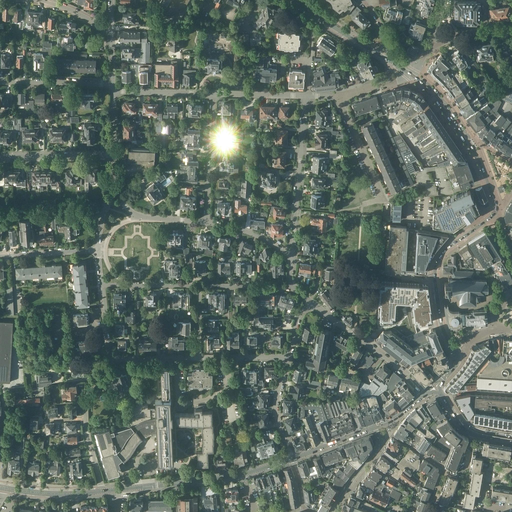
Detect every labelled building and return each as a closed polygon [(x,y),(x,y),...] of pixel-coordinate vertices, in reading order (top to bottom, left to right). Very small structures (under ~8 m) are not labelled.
[(88,8),(91,8),(94,8),(94,4),(93,4),(93,0),(75,0),(75,2),(79,4),(85,4),(85,7),(88,7),(88,8)] [(159,0),(161,1),(160,3),(164,5),(160,11),(162,12),(165,13),(167,14),(170,14),(172,14),(175,13),(177,12),(179,11),(181,10),(183,8),(184,7),(185,7),(185,6),(186,5),(188,0),(159,0)] [(215,0),(216,1),(215,2),(217,3),(214,8),(215,8),(213,11),(215,12),(217,9),(218,10),(222,4),(218,2),(218,1),(219,2),(219,0),(215,0)] [(328,0),(329,1),(330,0),(331,1),(332,1),(333,1),(333,4),(339,9),(343,6),(348,12),(351,8),(356,2),(353,0),(328,0)] [(414,0),(413,4),(417,4),(419,5),(431,9),(431,8),(433,4),(433,0),(421,0),(422,0),(422,1),(424,2),(423,4),(420,3),(420,1),(415,0),(414,0)] [(454,14),(454,15),(454,22),(458,22),(458,24),(476,24),(476,22),(480,22),(480,3),(476,3),(476,2),(458,2),(458,3),(454,3),(454,11),(454,14)] [(429,15),(430,15),(431,10),(431,9),(419,5),(417,4),(416,8),(422,10),(421,14),(425,15),(425,16),(429,17),(429,15)] [(2,13),(2,20),(6,20),(6,22),(10,22),(10,14),(9,14),(10,8),(7,8),(7,7),(6,7),(4,6),(3,7),(3,13),(2,13)] [(267,7),(266,6),(260,15),(261,15),(260,17),(258,20),(259,20),(257,23),(258,24),(256,27),(258,29),(262,23),(267,26),(277,12),(276,10),(274,8),(272,9),(267,6),(267,7)] [(386,18),(395,21),(398,11),(397,11),(396,14),(388,12),(389,6),(385,7),(386,10),(383,18),(386,18)] [(501,8),(502,19),(506,18),(507,19),(510,19),(510,18),(511,17),(511,14),(511,13),(510,6),(501,8)] [(356,21),(360,24),(359,24),(359,25),(360,26),(361,26),(362,26),(363,27),(364,25),(367,28),(370,24),(367,21),(368,20),(364,16),(366,15),(364,13),(362,15),(359,12),(361,10),(357,7),(353,11),(352,12),(350,15),(353,17),(353,18),(354,19),(353,19),(353,20),(354,20),(354,21),(355,21),(356,21)] [(402,13),(404,14),(404,18),(410,19),(410,16),(411,9),(406,8),(402,8),(403,12),(402,13)] [(490,9),(492,20),(497,19),(502,19),(501,8),(490,9)] [(23,30),(23,27),(23,20),(23,19),(22,19),(22,15),(21,15),(21,10),(20,10),(20,9),(16,9),(15,9),(14,17),(12,17),(12,23),(14,23),(14,21),(20,21),(19,29),(23,30)] [(31,23),(35,23),(36,12),(29,11),(28,21),(23,20),(23,27),(31,27),(31,23)] [(133,25),(137,26),(138,26),(139,16),(138,16),(138,13),(136,13),(129,12),(128,13),(124,13),(124,17),(123,17),(122,20),(123,21),(124,21),(126,22),(128,22),(129,22),(133,22),(133,25)] [(408,26),(424,32),(424,30),(426,29),(427,27),(426,25),(419,23),(420,21),(417,19),(416,22),(415,21),(414,24),(409,22),(408,26)] [(61,24),(60,30),(70,31),(70,30),(71,30),(75,30),(75,28),(76,28),(77,25),(76,25),(75,24),(74,24),(74,23),(72,23),(72,22),(68,22),(67,24),(61,24)] [(424,32),(408,26),(407,30),(410,31),(409,34),(411,35),(411,37),(414,38),(414,36),(421,39),(421,38),(422,38),(423,35),(423,34),(424,32)] [(142,41),(142,48),(142,57),(139,57),(139,63),(146,63),(146,62),(149,62),(150,31),(120,31),(120,33),(119,33),(121,35),(121,37),(119,39),(120,39),(120,41),(142,41)] [(284,48),(284,49),(287,50),(287,48),(290,49),(290,50),(293,50),(293,48),(295,49),(301,49),(301,44),(300,44),(300,39),(301,39),(302,34),(295,33),(295,32),(292,32),(292,33),(288,33),(288,32),(284,31),(284,33),(278,32),(277,37),(279,37),(278,43),(277,43),(277,48),(282,48),(284,48)] [(397,37),(393,40),(400,48),(404,45),(406,46),(407,44),(405,43),(403,40),(407,37),(403,32),(397,37)] [(234,35),(234,44),(242,44),(242,45),(248,45),(249,35),(243,34),(243,35),(234,35)] [(60,37),(60,47),(64,47),(73,48),(73,47),(76,48),(76,47),(77,44),(76,43),(73,43),(73,42),(73,37),(72,37),(64,37),(60,37)] [(317,46),(324,51),(331,40),(329,39),(328,39),(327,40),(323,37),(317,46)] [(181,42),(181,38),(179,38),(171,38),(171,42),(171,45),(171,50),(179,50),(179,45),(179,42),(181,42)] [(333,42),(331,40),(324,51),(330,56),(337,47),(332,44),(333,43),(333,42)] [(408,48),(406,52),(411,54),(410,57),(413,58),(414,56),(415,56),(417,52),(417,50),(419,47),(410,44),(408,43),(406,48),(408,48)] [(494,60),(491,44),(489,44),(489,43),(487,44),(486,45),(482,45),(481,45),(480,45),(479,45),(478,46),(477,46),(478,53),(477,54),(477,57),(479,57),(480,62),(487,60),(487,61),(494,60)] [(122,58),(139,57),(142,57),(142,48),(131,48),(130,48),(130,47),(128,47),(128,48),(123,48),(123,52),(122,52),(122,58)] [(34,53),(34,69),(39,69),(39,67),(44,67),(44,60),(44,56),(45,56),(51,56),(51,49),(45,49),(45,51),(43,51),(43,53),(34,53)] [(451,54),(451,56),(455,63),(457,61),(458,63),(457,63),(457,64),(455,65),(458,68),(459,70),(460,69),(469,63),(467,59),(466,60),(464,58),(461,54),(462,53),(459,49),(451,54)] [(221,59),(218,59),(218,51),(211,51),(211,59),(208,59),(208,66),(205,66),(204,71),(207,71),(208,71),(213,71),(213,72),(216,72),(220,72),(221,72),(221,71),(223,71),(224,66),(221,66),(221,59)] [(2,54),(2,67),(6,67),(9,67),(11,66),(11,62),(10,62),(10,57),(5,57),(5,54),(2,54)] [(436,59),(435,60),(433,62),(431,64),(431,65),(429,68),(430,72),(432,74),(432,75),(433,75),(437,79),(447,72),(453,68),(456,66),(447,59),(443,55),(441,55),(441,56),(436,59)] [(360,70),(360,71),(360,70),(371,66),(371,65),(372,64),(371,61),(370,61),(369,61),(368,61),(367,60),(366,61),(364,57),(352,63),(353,64),(352,65),(353,67),(354,68),(354,67),(355,68),(358,67),(360,70)] [(256,68),(256,71),(255,71),(255,74),(255,78),(255,81),(256,81),(259,82),(260,81),(260,79),(261,79),(265,79),(267,59),(258,58),(257,64),(258,64),(258,67),(256,67),(256,68)] [(77,71),(78,60),(60,59),(60,60),(59,71),(67,71),(70,71),(77,71)] [(267,59),(265,79),(269,79),(269,80),(270,80),(270,79),(271,81),(274,82),(275,79),(276,80),(276,79),(276,75),(276,73),(277,69),(276,69),(277,65),(270,65),(270,59),(267,59)] [(96,61),(96,60),(78,60),(77,71),(85,71),(88,72),(88,71),(96,72),(96,61)] [(474,60),(471,62),(476,71),(480,68),(474,60)] [(177,71),(177,65),(177,61),(171,61),(171,64),(155,64),(152,64),(152,72),(155,72),(155,84),(161,85),(161,82),(171,82),(171,85),(178,85),(178,80),(178,75),(177,75),(177,71)] [(137,64),(137,71),(138,77),(138,83),(148,83),(147,72),(152,72),(152,64),(137,64)] [(361,72),(359,73),(360,75),(362,79),(367,77),(369,77),(375,75),(374,72),(376,72),(376,71),(377,71),(378,70),(376,67),(375,66),(374,67),(373,66),(371,67),(371,66),(360,70),(361,72)] [(313,71),(316,77),(324,73),(327,72),(325,67),(324,67),(322,68),(321,67),(313,71)] [(441,82),(441,83),(458,71),(455,73),(453,68),(447,72),(437,79),(438,79),(441,83),(441,82)] [(288,85),(289,85),(288,87),(293,88),(293,86),(299,87),(298,88),(303,88),(303,86),(304,86),(304,80),(304,77),(305,71),(302,71),(302,70),(298,70),(298,71),(296,71),(296,70),(293,69),(292,71),(289,70),(289,76),(289,79),(289,78),(288,85)] [(327,73),(323,73),(314,78),(314,80),(312,81),(313,89),(315,89),(315,90),(316,90),(319,89),(319,90),(320,90),(320,89),(322,89),(323,89),(325,89),(326,89),(326,88),(328,88),(329,89),(329,88),(332,88),(335,87),(335,88),(336,88),(336,86),(338,86),(339,86),(339,84),(338,79),(338,78),(340,78),(340,77),(339,70),(334,71),(334,72),(330,73),(330,74),(328,74),(328,73),(327,73)] [(131,77),(138,77),(137,71),(131,71),(122,71),(122,81),(123,84),(128,84),(128,81),(131,81),(131,77)] [(447,89),(460,81),(463,78),(465,77),(462,75),(461,76),(458,73),(459,72),(458,71),(441,83),(447,89)] [(460,81),(447,89),(452,96),(470,84),(467,78),(465,77),(462,75),(465,77),(463,78),(460,81)] [(485,85),(479,89),(481,93),(488,88),(485,85)] [(511,86),(511,88),(500,96),(502,97),(505,98),(511,100),(511,85),(511,86)] [(399,109),(401,100),(402,88),(401,88),(394,89),(397,101),(396,103),(395,110),(399,109)] [(405,110),(409,104),(410,102),(418,93),(416,92),(417,92),(410,89),(409,89),(402,88),(401,100),(399,109),(405,110)] [(394,89),(387,92),(391,103),(392,111),(395,110),(396,103),(397,101),(394,89)] [(464,90),(463,92),(453,98),(457,102),(472,92),(470,90),(466,93),(464,90)] [(472,92),(457,102),(459,107),(469,100),(467,98),(469,97),(473,94),(475,96),(476,95),(477,95),(479,93),(477,90),(476,91),(476,92),(473,94),(472,92)] [(62,101),(62,92),(62,93),(61,93),(61,94),(52,94),(52,95),(51,95),(51,97),(51,98),(52,98),(52,99),(51,99),(51,100),(52,100),(52,101),(53,102),(54,102),(56,101),(57,101),(57,102),(62,102),(62,101)] [(391,103),(387,92),(381,94),(385,105),(386,107),(388,112),(392,111),(391,103)] [(25,93),(18,93),(18,103),(24,103),(24,106),(27,106),(27,108),(29,108),(29,113),(30,113),(30,101),(25,101),(25,96),(26,96),(26,95),(25,95),(25,93)] [(44,105),(44,101),(44,99),(45,99),(45,97),(45,93),(44,93),(36,93),(35,93),(35,101),(35,105),(44,105)] [(409,104),(405,110),(406,111),(408,112),(414,105),(424,99),(423,97),(418,93),(410,102),(409,104)] [(465,116),(471,113),(487,102),(484,97),(485,96),(483,93),(479,96),(481,99),(479,100),(472,105),(462,112),(465,116)] [(8,108),(8,100),(9,100),(9,96),(4,96),(4,94),(0,94),(0,96),(0,95),(0,101),(0,107),(5,107),(5,108),(8,108)] [(80,95),(80,107),(93,107),(95,107),(96,106),(96,103),(95,102),(93,102),(93,101),(94,101),(94,95),(80,95)] [(367,98),(362,99),(362,100),(353,103),(353,104),(352,104),(353,107),(354,107),(356,113),(380,106),(376,95),(367,98)] [(469,100),(459,107),(462,112),(472,105),(479,100),(476,95),(475,96),(472,98),(469,100)] [(487,104),(490,108),(493,111),(496,115),(499,113),(497,111),(501,101),(495,96),(487,102),(488,103),(487,104)] [(427,103),(424,99),(414,105),(408,112),(406,111),(404,113),(408,116),(427,103)] [(134,103),(129,103),(126,103),(126,104),(124,104),(124,106),(123,106),(122,110),(124,110),(123,114),(128,114),(128,111),(134,111),(134,113),(139,113),(139,109),(138,109),(138,108),(134,108),(134,103)] [(150,114),(151,104),(150,104),(150,103),(147,103),(147,104),(144,104),(144,110),(142,110),(142,116),(147,116),(147,114),(150,114)] [(158,117),(159,111),(157,111),(158,107),(157,107),(158,104),(155,104),(154,103),(152,103),(151,104),(150,114),(154,114),(154,116),(157,116),(157,118),(155,118),(155,126),(156,126),(156,130),(161,130),(162,124),(162,117),(158,117)] [(223,106),(222,106),(221,111),(223,111),(222,116),(233,116),(233,106),(231,106),(231,103),(223,103),(223,106)] [(167,115),(164,115),(164,118),(167,118),(170,118),(170,115),(172,115),(172,112),(175,112),(177,112),(181,112),(181,107),(179,107),(179,105),(177,105),(177,104),(168,104),(167,115)] [(187,105),(187,108),(188,109),(189,109),(189,115),(195,116),(200,116),(200,111),(200,110),(202,110),(202,106),(200,106),(200,105),(194,105),(194,104),(190,104),(188,104),(187,105)] [(466,119),(468,120),(469,122),(469,123),(482,113),(482,114),(487,110),(490,108),(487,104),(479,109),(477,109),(477,111),(468,117),(466,118),(466,119)] [(270,106),(267,106),(267,117),(277,117),(277,113),(274,113),(274,107),(273,105),(271,105),(270,106)] [(433,112),(429,106),(422,111),(406,121),(407,122),(401,127),(404,132),(411,127),(426,117),(433,112)] [(280,109),(279,109),(278,116),(288,117),(288,111),(290,111),(290,107),(288,107),(280,107),(280,109)] [(238,116),(238,122),(241,122),(241,117),(249,117),(249,121),(254,121),(254,118),(256,118),(256,115),(252,115),(253,111),(249,111),(249,109),(245,108),(245,111),(241,110),(241,116),(238,116)] [(482,113),(469,123),(470,123),(472,126),(472,127),(473,127),(481,120),(488,116),(493,111),(490,108),(487,110),(482,114),(482,113)] [(331,116),(326,116),(327,110),(326,110),(326,109),(323,109),(323,110),(322,110),(322,111),(317,111),(317,112),(316,112),(316,114),(317,115),(316,118),(326,118),(326,119),(327,119),(332,119),(335,118),(334,113),(330,114),(331,116)] [(476,131),(478,129),(491,120),(491,119),(496,115),(493,111),(488,116),(481,120),(473,127),(476,130),(475,131),(476,131)] [(425,123),(426,124),(436,116),(433,112),(426,117),(411,127),(404,132),(407,136),(422,125),(425,123)] [(489,125),(490,127),(490,128),(481,137),(487,142),(493,135),(501,125),(506,119),(500,114),(497,119),(495,118),(489,125)] [(233,116),(222,116),(222,119),(221,119),(220,124),(222,125),(222,130),(232,131),(233,124),(232,124),(232,117),(233,117),(233,116)] [(428,127),(429,129),(432,127),(440,121),(436,116),(426,124),(412,133),(415,137),(427,128),(427,127),(428,127)] [(487,142),(493,146),(497,141),(499,138),(500,138),(503,134),(502,133),(503,133),(504,132),(504,133),(507,129),(510,130),(511,126),(511,121),(507,117),(506,119),(501,125),(493,135),(487,142)] [(326,122),(327,119),(326,119),(326,118),(316,118),(315,119),(315,121),(316,122),(316,125),(318,125),(318,126),(320,126),(320,125),(329,126),(329,123),(326,122)] [(83,132),(94,131),(94,129),(97,129),(97,124),(96,124),(96,121),(91,121),(91,122),(85,123),(85,124),(82,124),(82,129),(83,129),(83,132)] [(433,134),(435,132),(443,127),(440,121),(432,127),(429,129),(416,137),(419,142),(431,133),(432,132),(433,134)] [(365,135),(366,139),(377,134),(371,122),(362,126),(362,127),(361,127),(362,130),(363,129),(363,130),(364,133),(365,135)] [(27,142),(31,142),(31,130),(27,130),(27,127),(21,127),(21,123),(17,123),(17,130),(23,130),(23,142),(24,143),(25,143),(26,143),(27,142)] [(135,128),(136,128),(136,123),(132,123),(132,125),(124,125),(124,128),(123,128),(123,131),(124,131),(124,132),(135,132),(135,128)] [(161,130),(161,132),(172,133),(172,124),(162,124),(161,130)] [(9,143),(11,143),(11,139),(11,131),(13,131),(17,131),(17,125),(13,125),(13,126),(7,126),(7,131),(3,131),(3,141),(3,143),(4,143),(5,143),(6,144),(8,144),(9,143)] [(482,127),(477,132),(481,137),(490,128),(486,125),(482,127)] [(498,149),(503,152),(511,139),(511,137),(511,126),(510,130),(506,136),(498,149)] [(443,127),(435,132),(433,134),(420,143),(422,146),(433,138),(432,136),(434,135),(436,138),(446,131),(443,127)] [(186,138),(189,138),(199,139),(199,135),(199,134),(201,134),(202,131),(201,130),(200,130),(189,129),(188,136),(186,135),(186,138)] [(497,141),(493,146),(496,148),(496,147),(498,149),(506,136),(510,130),(507,129),(504,133),(504,132),(503,133),(502,133),(503,134),(500,138),(499,138),(497,141)] [(277,130),(276,137),(277,137),(287,138),(288,134),(287,134),(287,130),(277,130)] [(94,138),(94,131),(83,132),(83,137),(82,137),(83,137),(83,141),(88,141),(88,145),(93,145),(93,138),(94,138)] [(446,131),(436,138),(421,149),(423,152),(428,149),(438,142),(439,143),(450,137),(446,131)] [(135,132),(124,132),(123,133),(123,135),(124,136),(124,139),(132,139),(132,140),(136,140),(136,135),(135,135),(135,132)] [(224,135),(224,136),(223,136),(223,140),(224,140),(224,142),(228,142),(228,144),(228,143),(227,147),(238,148),(239,142),(236,142),(236,140),(238,140),(239,134),(229,133),(229,135),(224,135)] [(371,149),(372,152),(383,148),(377,134),(366,139),(368,142),(369,142),(370,143),(369,144),(370,146),(371,146),(372,148),(371,149)] [(393,137),(400,153),(410,149),(400,134),(393,137)] [(287,142),(287,138),(277,137),(276,137),(276,144),(286,145),(286,142),(287,142)] [(442,149),(454,141),(450,137),(439,143),(420,155),(422,158),(435,151),(435,152),(441,148),(442,147),(443,148),(442,149)] [(511,139),(503,152),(508,155),(511,149),(511,137),(511,139)] [(185,141),(188,141),(188,142),(187,147),(188,147),(188,148),(191,148),(192,147),(199,148),(199,147),(200,147),(201,147),(201,144),(200,143),(199,143),(199,139),(189,138),(186,138),(185,141)] [(326,141),(315,141),(315,145),(316,145),(316,148),(318,148),(318,149),(320,149),(320,148),(329,149),(329,147),(328,147),(328,146),(326,146),(326,145),(326,141)] [(446,154),(457,146),(454,141),(442,149),(442,150),(429,156),(432,160),(444,155),(446,154)] [(447,159),(449,158),(450,159),(453,158),(461,152),(457,146),(446,154),(444,155),(432,160),(428,162),(429,164),(430,164),(436,161),(437,163),(447,158),(447,159)] [(223,158),(223,162),(236,163),(236,158),(234,158),(234,155),(238,155),(239,148),(238,148),(227,147),(227,150),(229,150),(228,156),(227,156),(226,156),(224,156),(223,158)] [(377,162),(379,166),(389,162),(383,148),(372,152),(374,156),(375,155),(376,157),(376,158),(377,160),(378,162),(377,162)] [(149,149),(131,149),(131,150),(129,150),(128,162),(148,163),(148,167),(154,167),(154,160),(155,160),(155,151),(149,151),(149,149)] [(410,149),(400,153),(406,165),(410,174),(415,172),(411,162),(417,159),(410,149)] [(273,150),(273,158),(286,159),(286,155),(285,155),(285,151),(273,150)] [(453,158),(450,159),(437,164),(438,166),(439,165),(445,163),(446,164),(462,162),(462,161),(466,160),(466,159),(461,152),(453,158)] [(193,154),(186,154),(183,154),(181,154),(181,159),(186,159),(185,161),(187,161),(187,166),(181,165),(181,168),(181,170),(197,171),(197,166),(198,166),(198,161),(192,161),(192,158),(193,158),(193,154)] [(313,162),(313,164),(324,165),(324,160),(326,161),(326,159),(328,159),(328,158),(321,157),(317,156),(317,157),(314,156),(314,157),(313,157),(312,161),(313,162)] [(406,169),(401,158),(401,156),(398,158),(404,170),(406,169)] [(285,163),(286,159),(273,158),(272,162),(272,165),(284,166),(284,163),(285,163)] [(236,163),(223,162),(222,163),(220,163),(220,168),(224,168),(224,171),(230,172),(230,169),(233,169),(238,169),(238,163),(236,163)] [(383,176),(385,180),(395,175),(389,162),(379,166),(380,170),(381,169),(382,171),(383,174),(384,176),(383,176)] [(472,180),(471,180),(470,177),(472,176),(467,163),(462,163),(445,165),(445,166),(446,168),(454,190),(473,183),(473,182),(474,182),(474,181),(473,181),(473,180),(472,180)] [(324,168),(324,165),(313,164),(313,165),(312,166),(312,169),(313,170),(313,171),(316,171),(315,172),(320,172),(320,171),(326,172),(327,170),(326,170),(326,169),(324,168)] [(76,184),(80,184),(84,184),(83,177),(78,177),(78,169),(71,170),(66,170),(66,177),(67,177),(67,181),(67,184),(68,185),(76,185),(76,184)] [(88,170),(85,170),(85,182),(85,193),(88,192),(88,182),(91,182),(94,182),(94,181),(99,181),(99,176),(99,170),(97,170),(97,169),(93,169),(93,170),(90,170),(90,171),(88,171),(88,170)] [(48,184),(47,171),(45,171),(45,170),(42,170),(42,171),(40,171),(40,184),(43,184),(48,184)] [(197,171),(181,170),(181,173),(188,173),(187,176),(186,181),(197,182),(197,181),(198,181),(199,181),(199,178),(198,177),(197,177),(196,177),(197,171)] [(12,181),(12,172),(11,172),(11,171),(8,171),(7,172),(5,172),(5,180),(0,180),(0,185),(3,185),(3,184),(8,184),(8,181),(12,181)] [(25,187),(25,180),(20,180),(20,172),(17,172),(16,171),(14,171),(13,172),(12,172),(12,181),(16,181),(16,182),(17,182),(17,185),(22,185),(22,187),(25,187)] [(40,184),(40,171),(36,171),(36,172),(32,172),(33,182),(27,182),(27,187),(30,187),(30,184),(32,184),(32,187),(40,186),(40,184)] [(269,172),(261,171),(261,174),(262,174),(261,180),(262,180),(262,184),(268,185),(268,188),(273,188),(273,186),(274,186),(274,181),(275,181),(276,175),(272,175),(272,172),(269,172)] [(147,187),(144,190),(147,194),(149,193),(150,195),(152,197),(150,198),(153,203),(160,198),(159,197),(162,195),(159,191),(160,190),(159,189),(156,185),(166,177),(163,173),(158,177),(151,181),(146,185),(147,187)] [(401,187),(395,175),(385,180),(386,183),(387,183),(388,185),(389,188),(390,188),(389,188),(390,191),(391,191),(401,187)] [(239,194),(241,194),(242,194),(242,195),(253,195),(254,178),(243,178),(242,186),(241,186),(241,191),(239,191),(239,194)] [(312,186),(324,187),(327,187),(328,180),(328,179),(313,178),(313,179),(312,179),(311,185),(312,185),(312,186)] [(219,182),(219,188),(230,189),(231,182),(227,182),(227,181),(223,181),(221,181),(220,182),(219,182)] [(187,187),(187,190),(189,190),(188,207),(190,207),(190,209),(191,209),(194,209),(195,209),(195,208),(196,202),(195,202),(196,197),(192,197),(191,197),(191,191),(193,191),(193,187),(187,187)] [(482,187),(475,190),(481,203),(482,203),(484,207),(489,205),(487,201),(488,200),(482,187)] [(185,207),(188,207),(189,190),(187,190),(186,196),(185,196),(185,197),(180,197),(180,207),(180,208),(181,209),(184,209),(185,208),(185,207)] [(433,212),(432,227),(439,228),(439,227),(452,229),(452,228),(453,230),(466,220),(466,221),(470,219),(471,217),(475,215),(474,214),(479,211),(475,201),(471,203),(471,201),(474,199),(472,196),(471,194),(469,190),(456,196),(454,197),(450,198),(451,200),(447,201),(448,202),(442,204),(443,206),(434,210),(435,211),(433,212)] [(315,195),(312,194),(311,206),(324,207),(325,203),(320,203),(321,192),(315,192),(315,195)] [(246,205),(240,205),(240,200),(236,199),(235,210),(239,211),(238,212),(242,212),(242,211),(246,211),(246,205)] [(228,202),(222,202),(222,200),(218,200),(218,202),(218,210),(217,210),(218,212),(219,211),(222,211),(222,213),(223,214),(226,214),(227,213),(227,211),(231,211),(231,206),(228,206),(228,202)] [(271,212),(274,212),(273,216),(277,216),(277,217),(278,218),(282,218),(282,216),(283,216),(283,215),(284,215),(284,212),(283,211),(283,207),(282,207),(282,205),(277,205),(277,206),(274,206),(271,206),(271,212)] [(251,220),(251,225),(254,225),(254,226),(260,227),(260,226),(264,226),(264,220),(264,218),(254,218),(254,220),(251,220)] [(312,218),(311,224),(319,224),(319,230),(322,230),(321,230),(324,231),(324,230),(325,230),(326,221),(329,222),(329,219),(328,219),(320,218),(319,219),(312,218)] [(20,222),(21,244),(34,243),(33,240),(34,240),(34,237),(33,233),(32,221),(32,220),(19,221),(19,222),(20,222)] [(282,224),(272,223),(273,220),(266,220),(265,225),(269,226),(269,228),(272,228),(271,234),(276,234),(276,236),(280,236),(281,234),(282,233),(283,229),(282,229),(282,224)] [(75,224),(58,225),(59,231),(64,230),(65,238),(76,238),(76,234),(78,233),(79,232),(79,229),(78,228),(76,228),(75,224)] [(385,270),(387,270),(424,272),(426,272),(427,272),(428,266),(429,263),(430,258),(431,257),(434,252),(435,250),(439,245),(449,234),(448,234),(402,227),(402,225),(390,224),(388,247),(386,247),(385,270)] [(40,236),(39,236),(40,244),(47,243),(46,231),(48,231),(47,228),(44,229),(44,231),(39,231),(40,236)] [(15,245),(17,245),(16,230),(8,230),(9,236),(8,236),(9,240),(10,245),(11,245),(11,246),(15,246),(15,245)] [(486,264),(487,265),(489,264),(493,261),(500,256),(500,255),(500,256),(499,255),(500,255),(496,250),(497,250),(496,249),(496,250),(496,249),(493,244),(492,245),(490,242),(491,242),(490,240),(489,240),(484,233),(474,240),(474,239),(469,242),(484,265),(486,264)] [(183,248),(183,244),(183,234),(178,234),(173,234),(168,234),(167,244),(173,244),(173,245),(178,245),(177,248),(183,248)] [(213,249),(209,249),(209,246),(210,246),(210,236),(206,236),(206,235),(204,235),(200,235),(198,235),(197,240),(199,240),(199,245),(203,246),(205,247),(204,255),(212,256),(213,249)] [(222,248),(224,249),(228,249),(229,244),(230,239),(226,238),(224,238),(220,237),(220,238),(218,237),(217,241),(219,242),(220,242),(219,248),(218,250),(222,250),(222,248)] [(304,241),(303,246),(314,246),(314,245),(317,245),(318,240),(310,239),(310,238),(307,238),(307,239),(305,239),(305,241),(304,241)] [(240,245),(238,250),(242,252),(248,254),(249,251),(250,251),(250,250),(251,250),(252,250),(253,247),(253,246),(252,246),(252,245),(246,243),(246,242),(242,241),(242,242),(240,241),(238,245),(240,245)] [(467,244),(463,248),(471,260),(474,265),(474,268),(484,268),(484,267),(481,263),(480,264),(474,254),(467,244)] [(308,253),(316,254),(317,254),(317,251),(314,250),(314,246),(303,246),(303,250),(304,250),(304,253),(306,253),(306,254),(308,254),(308,253)] [(262,253),(260,256),(266,260),(270,255),(272,253),(271,253),(272,252),(271,251),(271,252),(269,250),(268,251),(264,248),(264,249),(265,249),(262,253)] [(471,260),(463,248),(458,251),(463,258),(465,260),(465,261),(467,264),(467,267),(469,267),(472,268),(473,268),(474,268),(474,265),(471,260)] [(448,264),(448,266),(452,266),(452,271),(457,271),(457,267),(455,267),(456,264),(456,256),(451,255),(451,260),(448,260),(448,264)] [(173,271),(173,275),(175,275),(180,276),(180,275),(181,275),(182,275),(182,271),(181,270),(180,270),(180,264),(176,264),(176,260),(174,260),(174,258),(174,257),(173,256),(173,260),(173,270),(173,271)] [(493,262),(493,261),(489,264),(487,265),(488,267),(490,266),(494,271),(491,272),(492,273),(497,273),(495,271),(502,266),(503,267),(506,265),(501,257),(499,258),(493,262)] [(304,275),(306,275),(306,268),(309,269),(309,268),(310,268),(310,265),(312,258),(310,258),(309,264),(303,264),(303,263),(302,263),(300,263),(299,274),(304,274),(304,275)] [(173,260),(168,260),(165,260),(165,262),(164,262),(164,264),(165,265),(165,271),(169,271),(169,275),(173,275),(173,271),(173,270),(173,260)] [(241,260),(241,262),(237,262),(237,268),(235,268),(235,272),(237,272),(237,273),(244,273),(244,272),(245,260),(241,260)] [(273,264),(273,275),(277,275),(277,273),(283,273),(283,269),(282,269),(282,263),(282,260),(277,260),(277,263),(277,264),(273,264)] [(72,264),(74,282),(87,280),(86,274),(87,274),(86,271),(85,261),(78,262),(77,262),(78,263),(72,264)] [(196,263),(194,263),(194,266),(196,266),(196,267),(195,267),(195,273),(196,273),(196,275),(201,275),(201,273),(206,273),(206,261),(196,261),(196,263)] [(224,262),(218,262),(218,273),(218,274),(219,274),(219,275),(221,275),(222,274),(223,274),(223,273),(223,272),(230,272),(230,263),(224,262)] [(62,275),(62,264),(57,264),(56,264),(55,264),(53,264),(52,264),(50,264),(50,265),(45,265),(46,276),(62,275)] [(33,277),(46,276),(45,265),(40,266),(40,265),(38,265),(38,266),(32,266),(33,277)] [(315,265),(310,265),(310,268),(309,268),(309,269),(306,268),(306,275),(310,276),(310,275),(314,276),(315,265)] [(337,267),(336,267),(326,266),(322,265),(322,269),(325,270),(325,278),(330,278),(336,279),(337,267)] [(507,265),(506,265),(503,267),(502,266),(495,271),(497,273),(497,272),(499,271),(500,273),(509,269),(509,268),(509,269),(507,265)] [(24,266),(22,266),(20,266),(20,267),(16,267),(16,278),(33,277),(32,266),(27,266),(25,266),(24,266)] [(498,272),(500,280),(511,275),(509,269),(500,273),(499,271),(497,272),(498,272)] [(472,305),(476,305),(476,300),(478,299),(481,299),(481,295),(485,295),(486,292),(488,292),(488,290),(488,286),(488,284),(486,284),(486,280),(473,280),(473,279),(473,274),(476,274),(476,275),(480,275),(480,272),(476,272),(473,272),(473,271),(457,271),(452,271),(452,273),(452,278),(451,278),(448,278),(448,282),(452,282),(451,289),(451,293),(454,294),(459,299),(459,304),(463,304),(463,305),(464,305),(464,304),(471,305),(472,305)] [(506,283),(511,281),(511,275),(500,280),(502,280),(504,285),(506,283)] [(74,282),(76,297),(89,296),(88,290),(88,287),(87,280),(74,282)] [(379,302),(379,303),(381,303),(380,313),(381,313),(381,317),(388,318),(391,318),(392,316),(395,316),(396,303),(396,302),(397,301),(404,301),(411,301),(413,303),(413,304),(415,319),(417,319),(418,319),(419,323),(428,321),(428,319),(432,318),(430,309),(431,309),(429,293),(427,293),(427,290),(428,290),(428,285),(422,285),(422,286),(419,286),(420,284),(409,284),(406,284),(405,283),(403,283),(396,283),(396,285),(393,285),(393,283),(385,283),(385,286),(380,286),(379,302)] [(329,293),(326,290),(324,291),(324,292),(322,293),(321,292),(318,294),(319,296),(324,302),(330,298),(329,298),(332,296),(331,292),(330,294),(329,293)] [(177,308),(178,308),(178,307),(179,307),(179,299),(182,299),(182,298),(184,298),(184,293),(183,293),(183,292),(183,291),(180,291),(180,292),(180,293),(179,293),(174,293),(174,294),(172,294),(172,297),(174,297),(174,307),(175,307),(175,308),(176,308),(177,308)] [(227,294),(224,294),(219,294),(219,293),(218,293),(218,292),(215,292),(214,292),(214,293),(214,298),(216,298),(216,299),(218,299),(218,307),(219,315),(222,315),(223,312),(224,312),(224,307),(225,307),(225,304),(224,303),(225,298),(226,298),(227,294)] [(263,306),(269,306),(269,303),(270,303),(270,295),(270,294),(263,294),(263,292),(259,292),(259,294),(259,308),(263,308),(263,306)] [(146,295),(146,304),(146,308),(147,308),(155,308),(156,308),(156,304),(156,294),(151,294),(150,293),(147,293),(147,294),(146,295)] [(189,293),(184,293),(184,298),(182,298),(182,299),(179,299),(179,307),(189,307),(189,303),(189,299),(189,297),(191,297),(191,294),(189,294),(189,293)] [(214,298),(214,293),(214,294),(209,294),(207,294),(207,298),(209,298),(209,308),(214,308),(214,307),(218,307),(218,299),(216,299),(216,298),(214,298)] [(122,294),(121,294),(121,295),(119,295),(119,294),(114,294),(115,294),(115,298),(114,298),(114,306),(117,306),(117,309),(123,310),(123,306),(126,306),(124,306),(125,302),(126,302),(126,295),(126,294),(126,295),(122,295),(122,294)] [(235,294),(235,305),(236,305),(238,305),(239,305),(240,303),(246,303),(246,298),(249,298),(249,295),(246,295),(246,294),(242,294),(240,294),(235,294)] [(281,295),(279,300),(278,304),(279,305),(278,307),(282,308),(282,307),(285,308),(288,297),(284,296),(284,295),(281,295)] [(86,305),(88,305),(88,304),(90,303),(90,302),(89,302),(89,296),(76,297),(77,306),(83,305),(86,305)] [(288,297),(285,308),(291,310),(292,307),(293,303),(296,303),(297,300),(294,299),(293,299),(293,298),(291,297),(290,298),(290,297),(288,297)] [(327,307),(329,310),(334,307),(334,304),(333,303),(334,303),(333,302),(334,301),(333,300),(332,301),(330,298),(324,302),(325,303),(324,304),(324,305),(325,306),(326,306),(327,306),(327,307)] [(486,310),(473,311),(473,313),(465,314),(466,318),(465,318),(465,312),(462,312),(462,318),(461,318),(461,313),(460,313),(459,314),(459,313),(459,312),(454,312),(453,312),(452,312),(451,312),(451,311),(450,311),(449,310),(449,309),(448,309),(448,308),(448,307),(448,305),(447,305),(447,304),(445,305),(444,305),(444,306),(445,308),(445,310),(445,312),(445,313),(446,316),(446,318),(447,320),(447,321),(448,323),(449,325),(449,326),(450,326),(451,327),(450,327),(460,327),(460,326),(460,325),(461,325),(462,325),(462,321),(463,323),(465,323),(465,320),(466,320),(466,324),(474,323),(474,326),(479,325),(480,325),(482,325),(487,325),(487,323),(490,322),(491,322),(492,322),(491,320),(490,320),(489,320),(488,314),(489,314),(490,313),(490,314),(491,314),(491,311),(490,311),(489,312),(486,312),(486,310)] [(89,322),(88,312),(71,314),(71,317),(74,317),(74,320),(75,320),(74,321),(75,325),(78,325),(78,324),(79,326),(87,325),(88,323),(88,322),(89,322)] [(349,325),(352,321),(353,321),(353,318),(350,316),(349,317),(348,316),(347,317),(346,316),(344,315),(343,316),(341,318),(343,320),(342,320),(345,322),(346,323),(347,323),(349,325)] [(259,317),(259,323),(259,326),(263,326),(268,326),(268,329),(273,329),(273,328),(275,328),(275,324),(273,324),(273,317),(259,317)] [(0,320),(0,381),(10,382),(13,321),(0,320)] [(218,333),(218,330),(218,320),(209,320),(209,326),(208,325),(208,326),(207,326),(207,330),(208,330),(212,330),(212,333),(218,333)] [(130,323),(130,322),(128,322),(122,322),(122,325),(116,325),(117,330),(116,330),(116,334),(124,334),(124,326),(132,326),(132,323),(130,323)] [(190,333),(190,329),(190,328),(190,327),(190,326),(190,322),(189,322),(184,322),(181,322),(181,324),(177,324),(177,331),(181,331),(181,333),(185,333),(184,335),(190,335),(190,333)] [(356,327),(368,336),(372,332),(372,326),(357,326),(356,327)] [(314,341),(316,329),(314,329),(305,327),(305,328),(304,329),(303,330),(304,331),(302,338),(311,340),(314,341)] [(311,347),(310,351),(313,351),(313,352),(314,352),(313,356),(314,356),(326,358),(327,354),(328,351),(328,350),(328,347),(329,347),(328,347),(329,343),(330,339),(330,336),(331,336),(330,336),(331,332),(331,331),(330,331),(328,331),(328,330),(326,330),(323,329),(321,329),(321,328),(321,329),(321,330),(318,329),(317,329),(317,330),(318,330),(317,333),(316,337),(316,340),(315,340),(315,341),(316,341),(315,344),(315,348),(314,347),(314,348),(311,347)] [(384,330),(375,341),(380,345),(379,345),(379,346),(380,346),(399,361),(400,361),(404,364),(404,365),(406,367),(407,367),(409,365),(410,363),(411,364),(418,360),(417,358),(435,351),(442,348),(442,347),(440,344),(440,343),(438,339),(436,335),(435,331),(435,330),(433,330),(432,329),(431,329),(430,330),(430,331),(429,331),(428,332),(427,332),(426,333),(424,333),(419,335),(414,337),(409,340),(410,341),(408,343),(406,341),(404,340),(402,338),(400,337),(396,334),(395,333),(391,331),(391,330),(384,331),(384,330)] [(223,337),(228,337),(228,346),(228,348),(232,348),(232,346),(233,346),(239,346),(239,333),(234,333),(232,333),(229,333),(229,332),(223,332),(223,337)] [(256,343),(259,343),(259,332),(251,332),(251,335),(255,335),(255,336),(247,337),(247,346),(252,346),(252,348),(256,348),(256,343)] [(272,342),(271,342),(271,345),(273,345),(273,346),(278,346),(278,348),(282,348),(283,346),(283,337),(272,336),(272,342)] [(337,345),(340,347),(345,338),(344,337),(343,337),(342,336),(341,336),(340,338),(338,336),(335,341),(333,340),(331,350),(333,351),(337,345)] [(124,340),(118,340),(118,345),(117,345),(118,350),(126,350),(125,341),(133,341),(133,337),(124,337),(124,340)] [(213,338),(213,337),(208,337),(208,347),(209,347),(209,348),(209,349),(212,349),(213,349),(213,347),(213,346),(219,346),(219,338),(213,338)] [(187,343),(183,343),(183,340),(178,340),(178,338),(172,338),(172,340),(168,340),(168,348),(168,353),(172,353),(172,349),(184,349),(187,349),(187,343)] [(348,349),(347,349),(349,346),(350,343),(348,342),(349,340),(348,339),(347,339),(347,338),(346,338),(345,338),(340,347),(343,349),(345,350),(343,353),(345,354),(348,349)] [(148,340),(148,350),(153,350),(153,349),(156,349),(156,342),(157,342),(157,339),(155,339),(155,340),(148,340)] [(489,339),(475,346),(474,346),(473,346),(472,346),(472,345),(471,346),(472,346),(472,347),(472,348),(471,351),(469,354),(468,356),(468,357),(467,359),(465,361),(465,362),(464,364),(463,366),(462,366),(461,367),(460,369),(457,373),(446,384),(445,385),(444,386),(444,387),(444,388),(444,389),(445,390),(446,391),(447,391),(448,391),(449,391),(450,390),(451,390),(452,390),(457,389),(473,370),(480,355),(483,351),(486,350),(490,349),(489,339)] [(489,415),(488,426),(488,427),(487,428),(487,429),(486,429),(485,429),(485,430),(486,430),(494,431),(503,433),(508,433),(509,434),(509,433),(508,433),(508,432),(507,431),(507,430),(508,419),(511,419),(511,339),(497,339),(484,339),(479,342),(476,388),(476,396),(468,395),(469,398),(469,400),(475,410),(475,413),(489,415)] [(77,353),(77,354),(80,353),(80,354),(81,353),(91,352),(90,340),(79,341),(79,342),(77,342),(76,343),(76,347),(76,348),(75,348),(75,349),(73,349),(74,351),(73,351),(73,353),(74,353),(77,353)] [(148,350),(148,340),(141,340),(138,340),(138,342),(140,342),(140,349),(143,349),(143,350),(148,350)] [(357,361),(362,352),(356,349),(354,348),(352,352),(353,352),(351,357),(350,360),(356,363),(357,361)] [(421,359),(418,360),(422,368),(425,366),(425,367),(429,365),(431,364),(431,363),(429,359),(436,356),(438,358),(435,358),(434,358),(433,358),(433,359),(433,360),(432,360),(448,362),(448,360),(447,358),(446,356),(443,350),(443,349),(443,350),(442,350),(435,353),(432,355),(432,354),(429,355),(429,356),(422,360),(421,359)] [(368,368),(373,361),(372,359),(373,357),(371,355),(369,357),(367,356),(365,354),(363,356),(365,358),(361,363),(368,368)] [(306,361),(305,366),(312,368),(312,370),(323,372),(325,364),(326,358),(314,356),(313,362),(306,361)] [(409,365),(407,367),(408,368),(409,368),(411,370),(412,371),(413,371),(412,372),(424,387),(432,380),(431,379),(433,377),(431,375),(427,370),(425,373),(422,369),(425,367),(425,366),(422,368),(418,360),(411,364),(410,363),(409,365)] [(448,362),(432,360),(433,361),(433,362),(434,362),(434,363),(437,363),(434,367),(433,367),(440,373),(446,366),(448,364),(448,362)] [(379,378),(387,368),(383,365),(381,368),(380,367),(376,373),(378,375),(377,376),(379,377),(379,378)] [(79,367),(74,366),(72,375),(76,376),(77,375),(80,375),(84,375),(83,367),(79,367)] [(171,396),(169,368),(163,368),(161,368),(161,369),(161,370),(160,370),(160,372),(161,372),(162,396),(162,400),(155,400),(156,412),(157,436),(159,462),(158,462),(158,463),(174,462),(171,400),(171,399),(170,399),(169,396),(171,396)] [(192,373),(188,373),(189,381),(189,387),(198,387),(198,389),(203,389),(203,387),(212,387),(212,381),(212,373),(208,373),(208,369),(205,369),(205,368),(196,368),(196,369),(192,369),(192,373)] [(390,370),(387,368),(379,378),(381,380),(382,378),(384,380),(389,374),(388,373),(390,370)] [(254,371),(250,371),(250,375),(254,375),(254,380),(258,380),(258,387),(262,387),(262,380),(259,380),(259,370),(258,370),(258,369),(255,369),(255,370),(254,370),(254,371)] [(293,379),(294,380),(294,381),(299,382),(300,381),(301,377),(305,378),(307,371),(295,369),(293,379)] [(250,375),(250,371),(249,371),(249,370),(244,370),(244,371),(241,371),(241,376),(243,376),(243,381),(249,381),(249,380),(254,380),(254,375),(250,375)] [(378,395),(387,388),(391,394),(393,396),(401,406),(409,400),(408,399),(403,394),(397,387),(400,384),(399,383),(399,384),(397,383),(402,378),(393,372),(389,381),(387,384),(385,383),(385,384),(380,380),(379,381),(374,377),(369,384),(361,381),(358,397),(372,393),(378,395)] [(39,382),(36,382),(37,387),(44,386),(43,385),(49,385),(49,383),(52,383),(51,377),(48,377),(48,374),(38,375),(39,382)] [(114,377),(113,379),(114,379),(113,379),(115,384),(117,389),(118,391),(122,390),(122,389),(123,392),(129,390),(127,386),(125,380),(128,379),(126,375),(123,376),(123,375),(122,375),(119,376),(118,377),(117,376),(114,377)] [(335,375),(334,375),(333,379),(332,379),(331,384),(330,386),(332,387),(331,388),(333,389),(334,386),(336,386),(339,376),(338,376),(338,375),(336,375),(335,375)] [(346,390),(348,390),(350,382),(353,383),(354,379),(353,379),(353,378),(348,377),(348,378),(346,378),(344,386),(346,386),(345,391),(346,392),(346,390)] [(350,382),(348,390),(350,391),(352,391),(352,393),(355,394),(355,392),(356,392),(359,381),(358,381),(358,380),(355,379),(355,380),(354,379),(353,383),(350,382)] [(397,387),(403,394),(410,387),(408,384),(408,385),(404,381),(405,381),(404,380),(400,384),(397,387)] [(239,386),(235,386),(235,392),(238,392),(239,392),(242,392),(245,392),(245,396),(250,396),(251,396),(251,395),(252,395),(253,394),(253,390),(256,390),(257,390),(257,387),(254,387),(254,384),(251,384),(251,387),(248,387),(239,387),(239,386)] [(304,394),(304,392),(305,387),(293,384),(293,387),(290,386),(289,388),(288,390),(289,390),(289,392),(294,393),(294,396),(299,397),(300,393),(304,394)] [(62,399),(77,397),(76,391),(77,391),(76,386),(61,388),(62,399)] [(410,387),(403,394),(408,399),(409,400),(414,396),(413,395),(415,393),(413,390),(410,387)] [(258,393),(258,401),(269,401),(270,397),(269,397),(269,394),(268,394),(268,390),(265,390),(258,393)] [(382,397),(383,394),(383,393),(377,397),(380,403),(381,402),(384,406),(382,407),(386,411),(385,412),(388,416),(392,413),(385,403),(386,402),(382,397)] [(386,398),(383,394),(382,397),(386,402),(385,403),(392,413),(397,410),(389,399),(387,397),(386,398)] [(391,394),(387,397),(389,399),(397,410),(401,406),(393,396),(391,394)] [(474,422),(474,423),(475,412),(475,407),(476,394),(470,394),(469,394),(468,394),(453,396),(462,411),(462,412),(463,413),(463,414),(464,415),(465,416),(467,417),(467,418),(468,416),(470,417),(472,418),(470,420),(471,421),(472,422),(472,421),(474,421),(474,422)] [(374,421),(379,419),(374,405),(371,396),(367,397),(371,407),(371,413),(374,421)] [(372,396),(371,396),(374,405),(379,419),(385,417),(383,413),(378,404),(376,397),(372,396)] [(363,413),(362,413),(366,424),(374,421),(371,413),(371,407),(367,397),(364,398),(361,399),(360,399),(357,400),(361,408),(363,413)] [(26,399),(27,404),(27,407),(33,406),(33,404),(35,404),(35,406),(39,406),(39,402),(40,402),(39,398),(26,399)] [(426,404),(427,406),(432,415),(431,416),(432,417),(440,412),(442,411),(440,407),(436,400),(436,399),(435,398),(435,399),(426,404)] [(366,424),(362,413),(356,400),(353,401),(356,408),(362,426),(366,424)] [(327,419),(351,410),(348,401),(321,403),(323,409),(325,416),(327,419)] [(183,414),(176,414),(176,424),(183,423),(183,424),(189,424),(195,424),(195,425),(201,424),(201,425),(202,425),(202,432),(203,432),(203,438),(202,438),(203,444),(202,444),(202,451),(197,451),(198,466),(209,466),(208,451),(214,451),(214,444),(214,438),(214,431),(214,430),(213,424),(212,411),(205,411),(205,408),(205,405),(198,405),(198,408),(194,408),(194,412),(195,412),(196,414),(189,414),(183,414)] [(417,408),(417,409),(426,421),(428,419),(429,418),(431,417),(429,415),(426,411),(425,410),(423,406),(422,405),(421,405),(418,408),(417,408)] [(69,416),(77,415),(76,406),(68,407),(68,408),(66,408),(67,411),(68,411),(69,416)] [(49,416),(58,415),(57,407),(48,408),(48,409),(46,409),(47,413),(49,412),(49,416)] [(96,452),(98,452),(100,451),(101,454),(100,454),(101,458),(100,458),(100,459),(102,458),(103,460),(102,461),(104,465),(102,465),(102,466),(105,465),(106,467),(104,468),(106,472),(104,472),(105,473),(106,472),(108,480),(120,477),(120,476),(118,473),(121,472),(119,465),(122,463),(124,465),(125,464),(127,462),(128,461),(129,460),(130,459),(131,458),(132,456),(133,455),(134,454),(135,452),(136,450),(136,449),(137,447),(138,447),(139,446),(140,445),(140,444),(141,443),(142,443),(144,441),(145,441),(147,440),(148,439),(150,438),(151,438),(155,437),(157,436),(156,412),(150,413),(150,412),(147,412),(147,407),(144,408),(134,408),(130,408),(131,422),(130,422),(131,430),(114,435),(113,434),(114,434),(110,435),(109,432),(96,436),(100,450),(99,451),(98,451),(96,452)] [(356,408),(352,410),(358,427),(362,426),(356,408)] [(325,416),(323,409),(317,411),(321,421),(327,419),(325,416)] [(415,409),(410,413),(421,423),(424,426),(426,428),(425,429),(427,430),(428,428),(429,425),(426,423),(427,423),(426,421),(417,409),(416,410),(415,409)] [(258,421),(269,420),(268,416),(268,413),(260,414),(260,410),(254,411),(245,411),(246,416),(255,415),(258,415),(258,421)] [(429,425),(428,428),(433,433),(438,429),(439,429),(437,425),(438,424),(445,420),(443,417),(445,416),(442,411),(440,412),(432,417),(435,421),(429,425)] [(347,413),(344,415),(344,417),(345,418),(349,431),(355,429),(355,427),(351,416),(348,417),(347,413)] [(409,413),(406,417),(417,427),(419,425),(422,427),(423,425),(424,426),(421,423),(410,413),(409,413)] [(300,417),(300,420),(301,419),(307,436),(306,436),(310,445),(311,446),(313,445),(313,444),(315,443),(315,444),(316,443),(320,441),(316,432),(314,433),(312,428),(313,427),(309,416),(304,418),(304,415),(300,417)] [(344,415),(338,417),(344,433),(349,431),(345,418),(344,417),(344,415)] [(34,427),(38,427),(38,418),(30,417),(30,427),(31,427),(31,429),(34,429),(34,427)] [(285,423),(286,426),(295,423),(294,420),(295,420),(294,417),(291,418),(291,417),(284,420),(285,423)] [(338,417),(333,419),(339,435),(344,433),(338,417)] [(406,417),(400,423),(401,423),(400,423),(411,429),(416,432),(419,428),(417,427),(406,417)] [(332,434),(333,437),(334,437),(329,425),(327,419),(321,421),(316,423),(323,440),(323,442),(328,440),(331,439),(330,435),(332,434)] [(334,437),(339,435),(333,419),(327,421),(327,419),(329,425),(334,437)] [(427,450),(426,453),(430,456),(435,459),(451,469),(450,470),(455,472),(463,452),(454,449),(455,446),(464,449),(468,438),(465,437),(462,435),(461,434),(460,433),(458,432),(458,431),(457,431),(455,429),(454,429),(453,427),(452,426),(450,424),(449,423),(449,422),(447,419),(445,420),(438,424),(441,428),(439,429),(439,430),(427,448),(428,449),(427,450)] [(47,433),(55,432),(54,423),(46,424),(47,429),(45,429),(45,432),(47,432),(47,433)] [(66,424),(65,424),(65,427),(65,432),(67,432),(68,432),(68,434),(75,433),(75,431),(77,431),(77,430),(77,428),(76,427),(76,426),(76,423),(66,424)] [(296,426),(295,423),(286,426),(287,430),(288,430),(289,432),(295,430),(296,432),(300,431),(303,430),(302,427),(298,428),(297,425),(296,426)] [(400,423),(397,428),(411,437),(415,439),(415,438),(420,441),(423,437),(416,432),(411,429),(400,423)] [(397,428),(394,434),(410,444),(411,443),(414,439),(415,439),(414,438),(411,437),(397,428)] [(419,428),(416,432),(423,437),(424,435),(428,439),(435,434),(433,433),(428,428),(427,430),(426,434),(422,431),(419,428)] [(303,448),(307,446),(310,445),(306,436),(305,436),(305,435),(303,430),(300,431),(302,436),(300,436),(298,437),(297,437),(296,438),(297,442),(298,442),(300,441),(303,448)] [(435,434),(428,439),(431,441),(433,443),(434,441),(437,436),(436,435),(435,434)] [(365,437),(369,446),(370,445),(374,444),(370,435),(369,435),(365,437)] [(419,442),(416,447),(424,452),(425,450),(426,449),(428,446),(431,441),(428,439),(424,435),(423,437),(420,441),(419,442)] [(265,436),(263,437),(266,447),(268,454),(271,453),(276,452),(276,451),(278,451),(279,449),(278,447),(277,447),(275,447),(273,441),(267,442),(265,436)] [(266,455),(268,454),(266,447),(263,437),(261,437),(263,443),(257,445),(259,452),(257,452),(257,453),(257,456),(258,457),(261,456),(266,455)] [(365,437),(354,441),(357,451),(358,453),(369,446),(365,437)] [(391,438),(387,445),(392,448),(396,451),(400,455),(403,457),(416,467),(418,469),(419,462),(420,459),(417,458),(419,455),(393,437),(391,438)] [(303,448),(300,441),(298,442),(297,442),(296,438),(295,438),(292,439),(294,444),(296,449),(296,448),(297,449),(298,450),(302,448),(303,448)] [(411,443),(410,444),(411,444),(416,447),(419,442),(420,441),(415,438),(415,439),(414,439),(411,443)] [(489,443),(489,442),(480,440),(480,444),(483,445),(482,453),(487,454),(509,458),(511,447),(489,443)] [(350,443),(343,446),(347,455),(348,457),(358,453),(357,451),(354,441),(353,442),(354,443),(350,444),(350,443)] [(369,446),(358,453),(362,460),(371,448),(374,444),(370,445),(369,446)] [(476,448),(473,448),(470,469),(480,471),(481,467),(483,458),(486,458),(487,454),(482,453),(483,445),(480,444),(479,444),(476,446),(476,448)] [(387,445),(382,453),(398,465),(397,466),(400,468),(409,476),(409,475),(416,467),(403,457),(400,455),(396,451),(392,448),(387,445)] [(248,462),(245,449),(239,451),(238,446),(235,447),(235,450),(232,451),(235,463),(239,462),(239,464),(248,462)] [(70,456),(81,455),(80,448),(69,449),(70,456)] [(331,451),(335,460),(340,459),(336,449),(335,449),(336,450),(335,450),(334,450),(332,451),(331,451)] [(335,460),(331,451),(330,452),(328,453),(327,453),(327,452),(327,453),(331,462),(335,460)] [(18,472),(19,471),(19,470),(20,465),(19,465),(19,461),(20,453),(15,453),(15,459),(13,459),(13,457),(9,456),(9,458),(9,462),(8,470),(9,471),(13,472),(14,471),(14,472),(18,472)] [(324,454),(323,454),(322,454),(323,455),(322,455),(326,464),(331,462),(327,453),(324,454)] [(362,460),(358,453),(348,457),(349,461),(356,467),(362,460)] [(313,458),(316,465),(318,472),(323,476),(328,480),(328,479),(328,478),(332,472),(330,471),(326,472),(324,468),(323,465),(324,465),(320,455),(319,456),(314,458),(313,458)] [(381,455),(377,460),(387,466),(394,471),(393,474),(391,475),(398,479),(400,476),(399,475),(401,473),(399,471),(399,470),(395,467),(396,466),(391,463),(382,456),(381,455)] [(77,476),(78,475),(76,458),(72,458),(73,463),(70,463),(70,467),(71,473),(70,473),(70,477),(72,477),(77,476)] [(223,470),(222,458),(217,459),(217,460),(215,460),(215,466),(214,466),(214,470),(216,470),(223,470)] [(38,474),(39,463),(40,459),(37,459),(36,463),(35,463),(35,461),(33,461),(33,462),(29,462),(29,463),(27,462),(27,465),(29,466),(29,468),(27,468),(26,471),(29,472),(28,473),(32,473),(35,474),(35,473),(38,474)] [(422,470),(427,462),(423,459),(421,463),(419,462),(418,468),(422,470)] [(59,473),(60,460),(56,460),(54,460),(53,461),(53,462),(47,461),(46,464),(49,465),(49,472),(49,473),(49,474),(53,474),(54,472),(55,472),(55,473),(55,474),(56,475),(59,475),(59,473)] [(298,463),(297,463),(297,464),(298,464),(301,475),(302,475),(303,477),(304,477),(305,479),(307,478),(308,480),(320,476),(318,472),(316,465),(309,467),(310,472),(306,461),(306,460),(305,461),(298,463)] [(377,460),(374,464),(385,471),(387,469),(393,474),(394,471),(387,466),(377,460)] [(342,464),(345,466),(352,472),(356,467),(349,462),(347,461),(346,461),(344,463),(343,463),(342,464)] [(431,464),(427,462),(422,470),(426,472),(431,464)] [(435,467),(431,464),(426,472),(429,474),(430,474),(435,467)] [(339,468),(349,476),(352,472),(345,466),(344,468),(342,466),(340,468),(339,468)] [(333,470),(346,480),(349,476),(339,468),(334,467),(333,470)] [(370,470),(367,473),(381,482),(383,484),(386,480),(388,477),(385,475),(382,473),(382,472),(373,467),(372,467),(370,470)] [(429,476),(431,477),(437,479),(439,473),(437,472),(439,469),(435,467),(430,474),(429,474),(429,475),(429,476)] [(399,470),(399,471),(401,473),(399,475),(400,476),(405,480),(413,485),(415,482),(416,481),(409,476),(400,468),(399,470)] [(463,505),(473,507),(474,507),(475,499),(477,499),(478,495),(480,496),(484,471),(480,471),(470,469),(469,470),(473,470),(469,492),(466,491),(463,505)] [(277,471),(272,473),(275,482),(275,481),(276,484),(276,486),(279,485),(279,484),(280,484),(280,483),(282,483),(281,480),(278,471),(277,471)] [(332,472),(328,478),(328,479),(334,482),(333,484),(340,488),(343,483),(345,481),(338,476),(333,473),(332,472)] [(268,475),(266,476),(270,487),(275,485),(274,482),(275,482),(272,473),(268,474),(268,475)] [(364,477),(361,480),(361,482),(368,485),(372,487),(381,491),(383,486),(384,486),(390,489),(391,487),(385,484),(383,484),(381,482),(367,473),(364,477)] [(443,488),(445,489),(453,492),(458,480),(453,478),(454,476),(449,474),(448,476),(443,488)] [(264,477),(263,476),(260,477),(264,488),(267,487),(267,488),(270,487),(266,476),(264,477)] [(264,488),(260,477),(257,478),(256,479),(254,480),(257,488),(258,491),(261,490),(261,489),(264,488)] [(389,477),(385,484),(391,487),(396,490),(397,487),(392,485),(395,481),(389,477)] [(435,483),(426,480),(424,485),(433,488),(435,483)] [(336,493),(339,489),(337,488),(329,483),(327,485),(325,487),(336,494),(337,494),(336,493)] [(355,492),(354,492),(355,493),(361,496),(369,499),(374,489),(366,485),(360,483),(359,483),(357,489),(356,489),(355,492)] [(305,486),(303,487),(305,496),(313,495),(312,488),(305,486)] [(334,498),(336,494),(325,487),(324,486),(323,488),(324,489),(323,491),(334,498)] [(422,495),(429,498),(431,493),(422,489),(422,487),(420,486),(418,491),(420,492),(423,493),(422,495)] [(384,492),(384,493),(390,496),(392,497),(391,498),(398,501),(401,493),(399,491),(398,491),(396,490),(391,487),(390,489),(391,490),(390,492),(390,493),(389,493),(388,493),(386,492),(385,492),(384,492)] [(491,498),(511,502),(511,490),(493,487),(491,498)] [(374,489),(369,499),(381,504),(381,505),(382,506),(383,505),(385,506),(390,496),(384,493),(374,489)] [(319,495),(326,499),(331,502),(332,502),(331,501),(333,498),(334,498),(323,491),(321,494),(321,495),(319,494),(319,495)] [(422,496),(420,499),(428,502),(429,498),(422,495),(423,493),(420,492),(419,495),(422,496)] [(209,498),(205,498),(206,511),(212,511),(212,508),(219,508),(219,497),(216,497),(216,495),(210,496),(210,497),(208,497),(209,498)] [(305,496),(306,503),(314,502),(313,495),(305,496)] [(323,507),(327,509),(329,507),(330,506),(329,506),(331,504),(330,503),(331,502),(331,503),(331,502),(326,499),(319,495),(318,496),(317,498),(314,503),(308,504),(309,505),(312,507),(313,505),(314,505),(316,502),(317,503),(318,502),(319,500),(325,504),(323,507)] [(357,505),(364,507),(366,502),(363,500),(363,501),(361,501),(361,499),(353,496),(351,495),(348,500),(347,500),(347,501),(357,505)] [(177,498),(177,511),(183,511),(182,511),(188,511),(186,511),(197,510),(197,511),(198,511),(198,497),(193,498),(193,496),(193,498),(189,498),(189,496),(189,498),(185,498),(185,499),(181,499),(181,498),(181,499),(177,499),(177,498)] [(428,502),(420,499),(420,501),(417,500),(412,498),(411,501),(413,502),(426,507),(428,502)] [(143,502),(142,502),(139,502),(139,500),(137,499),(135,511),(141,511),(142,507),(143,503),(143,502)] [(152,500),(149,500),(149,508),(149,510),(171,509),(171,500),(167,500),(167,501),(165,501),(165,500),(161,500),(159,501),(159,500),(155,500),(155,501),(153,501),(152,500)] [(313,505),(312,507),(316,509),(317,510),(320,511),(327,511),(328,510),(327,510),(327,509),(323,507),(325,504),(319,500),(318,502),(317,503),(316,502),(314,505),(313,505)] [(417,508),(424,511),(426,507),(413,502),(411,501),(410,503),(414,504),(414,505),(417,507),(417,508)] [(350,511),(352,508),(354,505),(346,502),(345,505),(344,506),(345,506),(343,510),(343,511),(342,511),(341,511),(350,511)] [(372,504),(366,502),(364,507),(376,511),(382,511),(383,511),(371,505),(372,504)]
